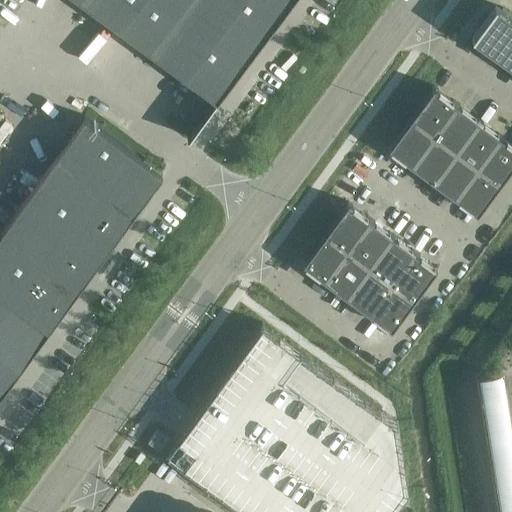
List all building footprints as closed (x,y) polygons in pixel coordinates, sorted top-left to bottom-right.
[(83,0),(217,98),(288,0),(83,0)] [(472,33),(511,63),(511,13),(496,1),(472,33)] [(433,132),(456,101),(434,85),(411,115),(433,132)] [(456,148),(478,118),(456,101),(433,132),(456,148)] [(0,391),(11,377),(51,323),(51,322),(72,293),(73,293),(162,172),(85,115),(0,230),(0,391)] [(411,162),(433,132),(411,115),(389,146),(411,162)] [(478,165),(500,134),(478,118),(456,148),(478,165)] [(433,179),(456,148),(433,132),(411,162),(433,179)] [(511,164),(511,142),(500,134),(478,165),(500,181),(511,164)] [(455,195),(478,165),(456,148),(433,179),(455,195)] [(477,212),(500,181),(478,165),(455,195),(477,212)] [(348,247),(370,217),(348,200),(326,231),(348,247)] [(370,264),(393,233),(370,217),(348,247),(370,264)] [(325,278),(348,247),(326,231),(303,262),(325,278)] [(392,280),(415,250),(393,233),(370,264),(392,280)] [(347,294),(370,264),(348,247),(325,278),(347,294)] [(437,266),(415,250),(392,280),(414,297),(437,266)] [(369,311),(392,280),(370,264),(347,294),(369,311)] [(392,327),(414,297),(392,280),(369,311),(392,327)] [(293,340),(307,323),(282,303),(268,320),(293,340)] [(255,511),(387,511),(409,480),(398,412),(258,321),(174,451),(175,460),(255,511)] [(481,380),(502,511),(511,511),(511,434),(503,376),(481,380)] [(159,450),(168,437),(157,429),(148,441),(159,450)]
